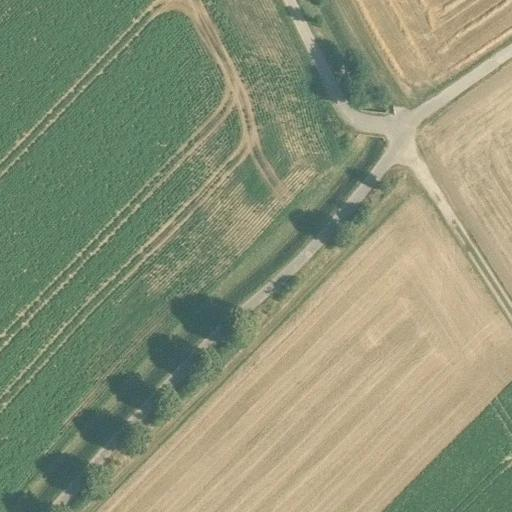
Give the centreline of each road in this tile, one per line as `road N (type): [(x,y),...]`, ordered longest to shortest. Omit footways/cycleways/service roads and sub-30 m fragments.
road 1 (track): [(284,0),(337,109),(354,124),(402,139),(398,152),(303,264),(217,337),(53,511)]
road 2 (track): [(91,511),(348,251),(413,168)]
road 3 (track): [(398,152),(511,317)]
road 4 (track): [(511,50),(401,126),(402,139)]
road 5 (track): [(401,126),(336,0)]
